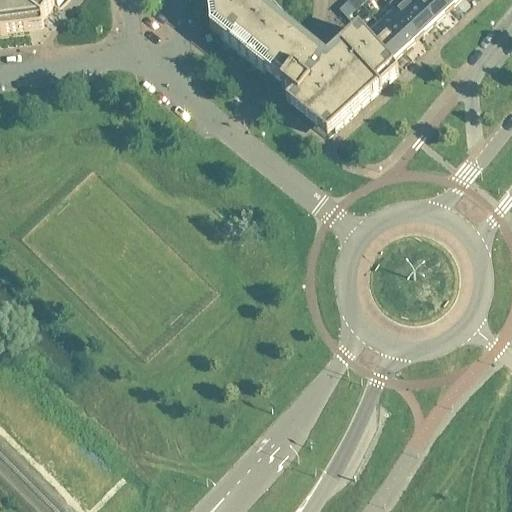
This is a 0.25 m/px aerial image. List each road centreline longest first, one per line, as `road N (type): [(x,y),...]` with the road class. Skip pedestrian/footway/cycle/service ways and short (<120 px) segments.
road 1 (residential): [(358,238),(180,91)]
road 2 (secondary): [(361,328),(300,416),(234,486)]
road 3 (secondary): [(311,511),(391,345)]
road 4 (secondary): [(391,345),(444,338),(464,319),(476,273),(469,251)]
road 5 (residential): [(132,55),(0,73)]
